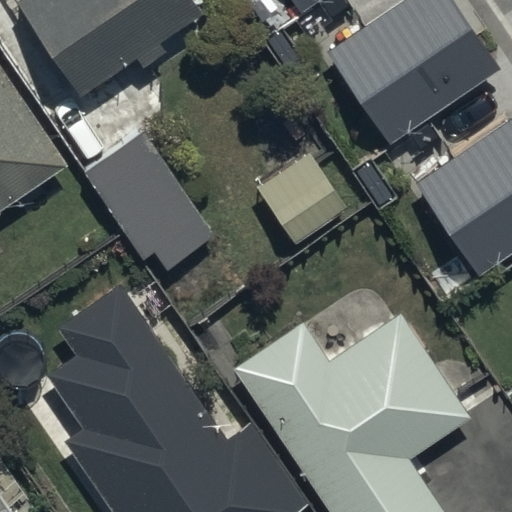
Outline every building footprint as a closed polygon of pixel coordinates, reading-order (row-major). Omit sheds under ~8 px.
[(157,31),(199,4),(196,0),(24,0),(77,84),(133,48),(141,61),(166,45),(157,31)] [(391,24),(364,38),(386,80),(409,68),(412,72),(445,55),(434,33),(404,48),(391,24)] [(0,201),(65,154),(0,57),(0,201)] [(165,258),(214,227),(147,123),(83,164),(139,251),(154,241),(165,258)] [(311,141),(254,176),(292,236),(349,201),(311,141)] [(251,412),(228,429),(120,274),(59,316),(78,343),(47,365),(52,373),(19,396),(99,511),(280,511),(307,494),(251,412)] [(301,312),(228,361),(329,511),(452,511),(410,449),(471,408),(400,302),(327,351),(301,312)] [(0,452),(0,511),(20,511),(34,503),(0,452)]
